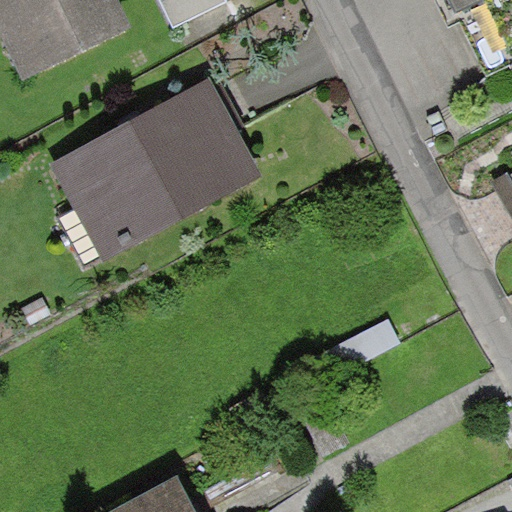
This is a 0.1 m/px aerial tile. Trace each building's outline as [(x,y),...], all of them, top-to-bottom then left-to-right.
[(0,0),(0,38),(26,90),(139,33),(121,0),(0,0)] [(226,2),(224,0),(167,0),(179,25),(226,2)] [(511,66),(511,0),(434,0),(449,30),(460,24),(487,78),(511,66)] [(261,175),(211,80),(133,123),(54,166),(106,265),(261,175)] [(511,172),(495,182),(511,212),(511,172)] [(125,511),(196,511),(181,482),(125,511)]
